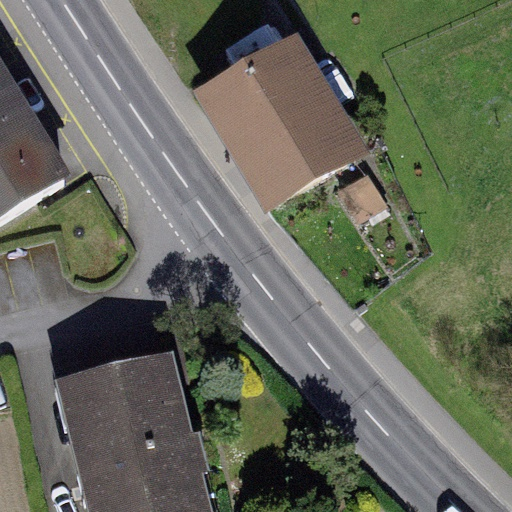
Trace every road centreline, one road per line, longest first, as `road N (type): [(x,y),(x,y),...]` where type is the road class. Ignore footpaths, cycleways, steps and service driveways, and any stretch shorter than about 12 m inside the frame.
road 1 (secondary): [(455,511),(228,248)]
road 2 (secondary): [(228,248),(57,0)]
road 3 (residential): [(228,248),(168,284),(0,335)]
